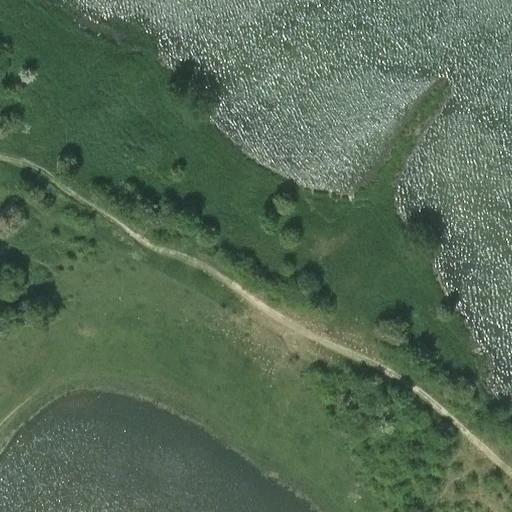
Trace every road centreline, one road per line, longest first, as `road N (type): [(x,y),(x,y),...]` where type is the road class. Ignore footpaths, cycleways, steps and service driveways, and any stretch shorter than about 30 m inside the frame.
road 1 (track): [(0,154),(205,264),(306,336),(418,392),(511,474)]
road 2 (track): [(0,430),(66,356),(139,324),(268,311)]
